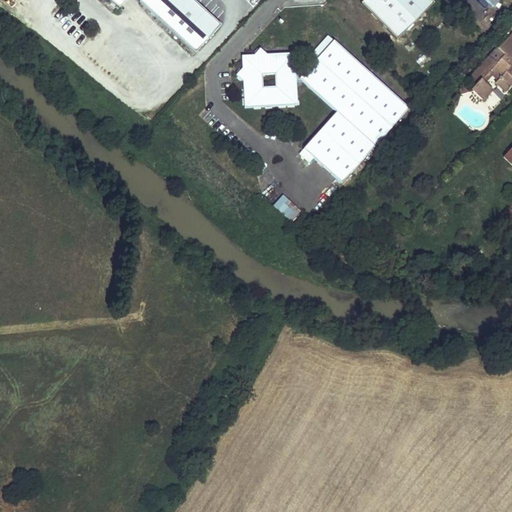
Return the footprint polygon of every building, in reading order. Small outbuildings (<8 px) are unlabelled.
[(128,0),(107,0),(121,10),(128,0)] [(198,54),(223,26),(193,0),(144,0),(141,4),(198,54)] [(437,3),(433,0),(366,0),(363,4),(399,40),(437,3)] [(491,91),(487,88),(483,84),(492,75),(498,80),(495,83),(505,92),(511,84),(511,67),(510,66),(511,63),(511,33),(498,47),(505,54),(496,63),(490,56),(470,78),(478,85),(472,90),(483,100),(491,91)] [(410,109),(335,39),(305,73),(305,74),(305,82),(337,111),(304,147),(342,183),(410,109)] [(245,67),(239,74),(245,80),(246,108),(299,105),(299,83),(298,74),(297,53),(269,54),(262,48),(256,54),(245,67)] [(256,54),(244,55),(245,67),(256,54)] [(291,223),(301,212),(283,195),(273,206),(291,223)] [(511,234),(511,214),(508,210),(498,221),(511,235),(511,234)]
